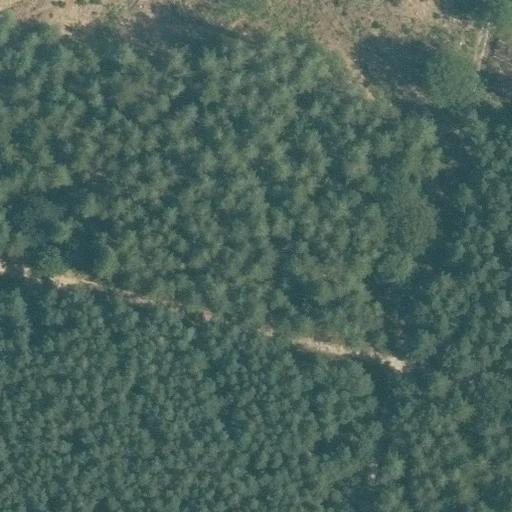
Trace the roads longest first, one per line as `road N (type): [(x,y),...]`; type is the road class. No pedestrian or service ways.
road 1 (track): [(490,0),(359,511)]
road 2 (track): [(511,399),(0,272)]
